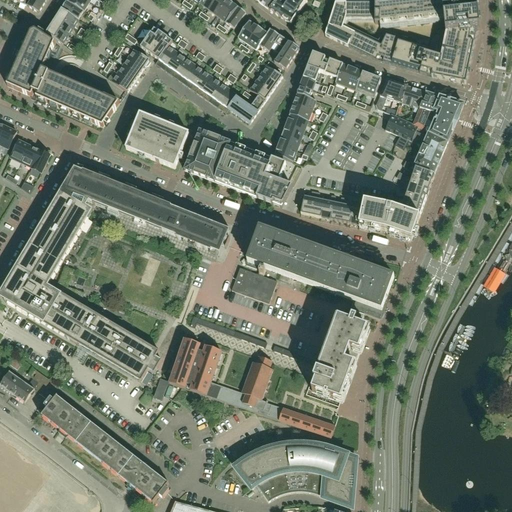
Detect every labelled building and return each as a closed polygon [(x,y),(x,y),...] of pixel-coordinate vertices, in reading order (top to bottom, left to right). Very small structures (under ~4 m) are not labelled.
[(47,0),(19,0),(19,3),(28,7),(39,14),(47,0)] [(90,4),(83,0),(68,0),(67,2),(84,13),(90,4)] [(209,12),(217,0),(203,0),(199,6),(199,7),(200,5),(209,12)] [(217,18),(229,2),(226,0),(217,0),(209,12),(217,18)] [(269,11),(277,0),(260,0),(258,3),(269,11)] [(277,0),(269,11),(291,25),(292,23),(307,2),(306,2),(307,0),(277,0)] [(336,5),(326,37),(376,61),(437,79),(466,86),(477,32),(481,31),(477,0),(412,0),(369,5),(336,5)] [(84,13),(67,2),(62,10),(79,21),(84,13)] [(226,25),(238,9),(229,2),(217,18),(226,25)] [(246,15),(238,9),(226,25),(234,31),(246,15)] [(74,29),(79,21),(62,10),(57,18),(74,29)] [(74,29),(57,18),(52,26),(69,37),(74,29)] [(248,46),(259,29),(250,23),(238,40),(248,46)] [(69,37),(52,26),(46,35),(63,46),(69,37)] [(173,42),(154,29),(141,49),(159,62),(169,48),(173,42)] [(257,52),(271,31),(270,31),(267,35),(259,29),(248,46),(257,52)] [(7,87),(5,94),(30,105),(99,135),(118,108),(119,107),(120,105),(105,99),(103,103),(48,79),(49,76),(50,76),(49,75),(48,74),(60,48),(55,45),(55,44),(45,38),(36,32),(35,31),(31,34),(30,34),(28,41),(27,42),(27,43),(26,44),(23,51),(23,52),(22,53),(22,54),(21,55),(18,63),(17,64),(17,65),(17,66),(13,74),(12,76),(11,77),(8,85),(7,87)] [(268,54),(280,37),(271,31),(257,52),(260,48),(268,54)] [(300,50),(280,37),(268,54),(269,54),(271,50),(280,56),(275,64),(285,72),(300,50)] [(167,67),(177,53),(169,48),(159,62),(167,67)] [(150,62),(134,51),(128,59),(145,70),(150,62)] [(186,60),(177,53),(167,67),(176,74),(186,60)] [(320,74),(325,76),(331,62),(313,55),(308,69),(320,74)] [(145,70),(128,59),(123,67),(139,78),(145,70)] [(176,74),(185,80),(195,66),(186,60),(176,74)] [(331,62),(325,76),(337,80),(343,66),(331,62)] [(194,86),(203,72),(195,66),(185,80),(194,86)] [(336,85),(346,89),(353,70),(343,66),(337,80),(336,85)] [(139,78),(123,67),(117,75),(134,86),(139,78)] [(283,79),(267,67),(261,75),(277,87),(283,79)] [(316,84),(320,74),(308,69),(304,80),(316,84)] [(353,70),(346,89),(356,93),(363,74),(353,70)] [(202,92),(212,78),(203,72),(194,86),(202,92)] [(363,74),(356,93),(365,96),(372,77),(363,74)] [(134,86),(117,75),(112,83),(117,87),(128,94),(134,86)] [(277,87),(261,75),(255,83),(272,95),(277,87)] [(374,100),(382,81),(372,77),(365,96),(374,100)] [(211,98),(221,85),(212,78),(202,92),(211,98)] [(304,80),(300,89),(302,89),(311,92),(311,93),(313,93),(316,84),(304,80)] [(398,107),(400,107),(400,105),(407,88),(388,82),(385,88),(376,107),(375,107),(377,111),(381,113),(385,104),(386,101),(391,102),(390,106),(397,109),(398,107)] [(272,95),(255,83),(250,91),(266,103),(272,95)] [(220,105),(230,91),(221,85),(211,98),(220,105)] [(410,108),(420,111),(425,94),(407,88),(400,105),(410,108)] [(238,100),(240,98),(230,91),(220,105),(229,111),(237,100),(238,100)] [(250,126),(266,103),(250,91),(259,98),(250,110),(237,101),(238,100),(237,100),(229,111),(230,111),(250,126)] [(457,123),(464,106),(425,94),(420,111),(430,115),(430,114),(434,115),(434,116),(457,123)] [(294,105),(313,112),(317,103),(310,100),(309,99),(309,100),(299,96),(298,95),(294,105)] [(294,105),(290,116),(309,123),(313,112),(294,105)] [(400,107),(396,119),(405,123),(409,110),(400,107)] [(161,159),(173,164),(188,130),(154,115),(140,108),(125,143),(161,159)] [(448,143),(457,123),(434,116),(432,121),(428,119),(430,115),(420,111),(413,127),(420,130),(448,143)] [(290,116),(286,126),(305,133),(309,123),(290,116)] [(448,143),(420,130),(413,127),(405,123),(396,119),(392,117),(385,131),(386,131),(385,132),(400,138),(411,143),(412,144),(422,148),(443,157),(448,144),(448,143)] [(286,126),(283,135),(302,142),(305,133),(286,126)] [(17,134),(7,129),(0,142),(0,147),(9,151),(17,134)] [(277,190),(286,165),(200,132),(185,172),(282,209),(289,195),(277,190)] [(279,146),(297,153),(302,142),(283,135),(279,146)] [(21,165),(30,147),(19,142),(11,160),(21,165)] [(484,150),(496,153),(498,147),(486,144),(484,150)] [(297,153),(279,146),(274,157),(293,164),(297,153)] [(31,170),(40,152),(30,147),(21,165),(31,170)] [(439,164),(443,157),(422,148),(414,167),(415,167),(414,168),(421,171),(421,170),(435,175),(439,164)] [(42,175),(50,157),(40,152),(31,170),(42,175)] [(416,169),(412,180),(431,187),(434,176),(416,169)] [(177,214),(171,211),(172,208),(164,205),(163,205),(164,205),(163,207),(157,205),(151,203),(152,201),(152,200),(137,194),(137,195),(136,197),(124,192),(125,190),(125,189),(110,183),(110,184),(109,186),(98,181),(98,179),(99,179),(83,173),(83,175),(77,173),(76,173),(69,191),(66,189),(65,189),(62,195),(72,201),(75,194),(178,236),(176,239),(184,242),(185,240),(197,244),(196,247),(211,253),(212,251),(218,253),(226,234),(177,214)] [(412,180),(408,191),(427,198),(431,187),(412,180)] [(408,191),(404,202),(423,208),(427,198),(408,191)] [(304,197),(301,215),(311,217),(316,193),(312,193),(311,199),(304,197)] [(316,193),(311,217),(321,219),(325,201),(319,200),(320,194),(316,193)] [(62,195),(14,275),(2,295),(19,305),(16,309),(142,384),(148,372),(152,374),(155,376),(162,362),(160,361),(156,359),(160,353),(48,287),(92,213),(72,201),(62,195)] [(325,201),(321,219),(331,221),(334,203),(336,198),(332,197),(330,203),(325,201)] [(334,203),(331,221),(340,223),(345,200),(341,199),(340,205),(334,203)] [(345,200),(340,223),(350,225),(354,208),(348,206),(349,200),(345,200)] [(354,208),(350,225),(360,227),(364,210),(363,209),(358,208),(359,202),(355,202),(354,208)] [(401,212),(401,213),(420,219),(423,208),(404,202),(401,212)] [(364,210),(360,227),(386,233),(412,242),(413,238),(418,224),(420,219),(401,213),(401,212),(393,209),(390,209),(386,208),(364,204),(363,209),(364,210)] [(511,224),(498,248),(506,253),(511,243),(511,224)] [(367,272),(368,270),(367,270),(348,263),(347,264),(335,260),(335,258),(315,251),(315,252),(302,248),(302,246),(282,239),(281,240),(269,236),(269,234),(259,230),(259,232),(256,231),(255,234),(257,235),(254,244),(247,262),(258,266),(258,265),(271,269),(270,271),(290,278),(291,278),(291,277),(304,281),(304,283),(324,290),(324,289),(337,293),(336,295),(356,302),(354,309),(380,319),(382,313),(384,308),(381,306),(388,287),(391,278),(381,275),(380,275),(380,276),(367,272)] [(274,293),(277,283),(240,270),(232,292),(269,306),(272,298),(274,293)] [(360,328),(364,316),(351,311),(347,323),(339,320),(313,393),(342,404),(368,331),(360,328)] [(190,328),(188,333),(258,359),(272,364),(310,378),(310,380),(315,382),(319,369),(321,364),(276,348),(275,347),(267,345),(194,318),(190,328)] [(217,401),(221,391),(210,387),(222,353),(205,348),(205,349),(203,349),(200,348),(201,346),(184,341),(169,385),(180,389),(217,401)] [(17,372),(23,363),(14,357),(9,365),(17,372)] [(217,401),(267,418),(271,406),(272,404),(266,402),(266,404),(262,403),(265,394),(267,394),(268,393),(266,392),(266,390),(268,391),(270,386),(268,386),(269,384),(271,385),(271,383),(270,382),(273,373),(273,371),(270,370),(273,363),(259,358),(256,366),(253,365),(249,375),(248,374),(247,376),(249,376),(248,378),(246,377),(245,383),(246,383),(246,385),(244,385),(246,386),(242,395),(222,388),(221,391),(217,401)] [(58,387),(33,369),(27,376),(39,384),(34,391),(34,392),(48,402),(58,387)] [(34,391),(10,374),(10,373),(0,386),(0,389),(11,398),(12,396),(24,405),(34,392),(34,391)] [(162,402),(168,385),(169,385),(169,384),(161,381),(155,399),(162,402)] [(53,426),(68,407),(57,399),(58,398),(57,398),(54,401),(51,399),(45,407),(48,409),(44,415),(41,418),(42,418),(53,426)] [(331,440),(335,428),(271,406),(267,418),(331,440)] [(62,436),(79,414),(76,412),(75,413),(68,407),(53,426),(60,431),(58,434),(59,434),(62,436)] [(74,442),(88,423),(82,418),(83,417),(79,414),(62,436),(65,439),(66,440),(68,438),(74,442)] [(83,450),(98,431),(88,423),(74,442),(83,450)] [(93,457),(108,438),(98,431),(83,450),(93,457)] [(103,465),(118,446),(108,438),(93,457),(103,465)] [(112,473),(127,454),(118,446),(103,465),(112,473)] [(345,461),(347,457),(333,452),(331,451),(326,450),(321,448),(319,448),(312,447),(308,447),(299,446),(295,446),(290,447),(287,447),(282,448),(276,449),(274,450),(268,451),(264,453),(262,454),(257,456),(251,459),(247,461),(245,462),(242,465),(236,468),(239,473),(249,485),(257,486),(269,503),(272,501),(274,500),(276,499),(280,497),(283,496),(285,496),(289,495),(294,494),(298,493),(302,494),(307,494),(311,494),(315,496),(318,496),(320,497),(322,498),(352,509),(354,483),(355,483),(355,482),(356,482),(356,481),(356,480),(356,479),(356,478),(355,477),(354,476),(355,465),(346,462),(345,461)] [(122,480),(137,461),(127,454),(112,473),(122,480)] [(131,490),(148,468),(145,465),(144,466),(137,461),(122,480),(128,485),(126,487),(127,488),(128,487),(131,490)] [(143,496),(158,478),(150,472),(151,471),(148,468),(131,490),(134,492),(133,493),(134,493),(136,491),(143,496)] [(163,500),(169,492),(166,489),(169,485),(168,486),(158,478),(143,496),(150,502),(154,504),(153,505),(153,506),(160,497),(163,500)] [(210,511),(176,503),(171,511),(210,511)]
